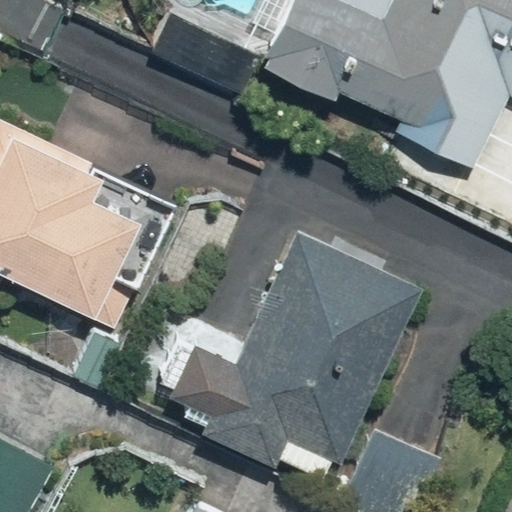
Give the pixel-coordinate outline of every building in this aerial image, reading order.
[(268,42),(182,0),(171,0),(153,38),(247,85),(268,42)] [(511,0),(291,0),(274,36),(346,71),(348,67),(393,89),(391,92),(409,101),(403,111),(482,150),(511,89),(511,0)] [(24,110),(2,100),(0,104),(0,273),(2,275),(16,245),(106,290),(153,197),(104,173),(115,151),(26,106),(24,110)] [(432,270),(306,211),(245,339),(206,320),(181,372),(221,390),(212,409),(287,444),(289,439),(332,459),(341,440),(350,444),(432,270)] [(0,511),(30,511),(62,456),(0,421),(0,411),(8,397),(0,392),(0,511)] [(261,511),(208,483),(192,511),(261,511)]
